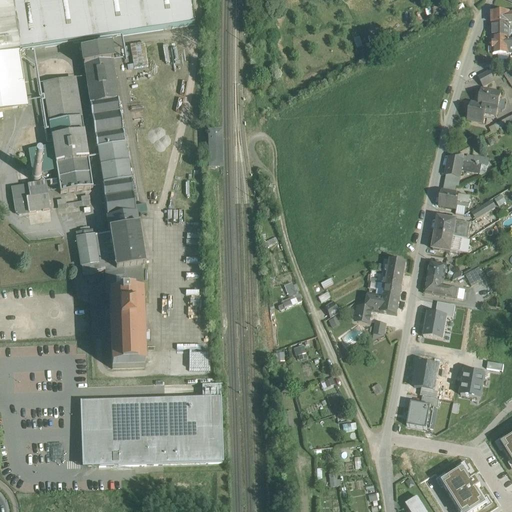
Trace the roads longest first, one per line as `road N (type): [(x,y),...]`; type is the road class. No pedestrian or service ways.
road 1 (track): [(388,461),(364,428),(288,241),(272,143),(256,132),(249,141),(263,168)]
road 2 (residential): [(490,0),(452,119),(407,347)]
road 3 (residential): [(392,438),(472,453),(511,507)]
